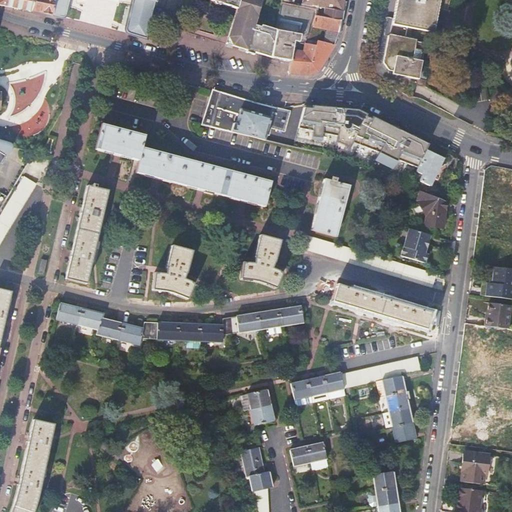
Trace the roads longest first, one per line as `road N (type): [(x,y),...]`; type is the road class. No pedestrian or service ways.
road 1 (residential): [(475,146),(429,511)]
road 2 (secondary): [(0,14),(196,69),(309,87)]
